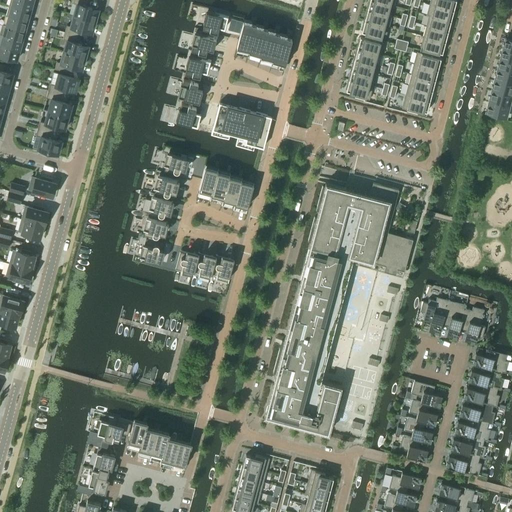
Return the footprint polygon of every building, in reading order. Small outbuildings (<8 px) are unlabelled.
[(9,0),(9,5),(30,11),(32,1),(29,0),(9,0)] [(73,0),(72,3),(77,4),(73,15),(95,20),(98,11),(91,9),(92,7),(86,5),(87,0),(73,0)] [(368,5),(367,10),(391,16),(391,15),(386,14),(389,5),(371,0),(369,0),(369,4),(368,4),(368,5)] [(430,0),(429,4),(453,10),(455,5),(455,4),(455,0),(430,0)] [(429,4),(426,14),(450,21),(452,16),(452,15),(453,10),(429,4)] [(9,5),(6,14),(9,15),(27,21),(30,11),(9,5)] [(366,15),(364,20),(388,27),(391,16),(367,10),(366,14),(365,14),(365,15),(366,15)] [(204,23),(202,29),(213,32),(213,33),(222,35),(223,28),(224,28),(226,21),(227,16),(225,16),(219,14),(215,13),(207,11),(206,11),(203,23),(204,23)] [(429,15),(426,25),(448,31),(449,26),(450,25),(449,25),(450,21),(426,14),(426,15),(429,15)] [(9,15),(6,25),(24,31),(27,21),(9,15)] [(66,25),(64,32),(78,36),(80,30),(85,31),(85,29),(92,31),(95,20),(73,15),(70,26),(66,25)] [(363,26),(361,32),(385,38),(388,27),(364,20),(363,25),(362,25),(362,26),(363,26)] [(243,21),(236,46),(249,50),(255,26),(256,26),(256,25),(243,21)] [(1,29),(0,31),(0,34),(3,35),(21,40),(24,31),(6,25),(2,24),(1,29)] [(426,25),(423,36),(445,42),(446,37),(447,37),(447,36),(448,31),(426,25)] [(249,50),(248,51),(261,54),(267,30),(268,30),(268,29),(256,26),(255,26),(249,50)] [(261,54),(260,56),(272,59),(273,59),(279,35),(280,34),(268,30),(267,30),(261,54)] [(64,32),(62,39),(66,40),(63,51),(85,57),(87,47),(81,45),(82,43),(76,41),(78,36),(64,32)] [(192,45),(191,50),(202,53),(202,54),(210,56),(212,50),(213,50),(215,42),(216,38),(213,37),(196,32),(194,32),(191,44),(192,45)] [(3,35),(0,45),(19,50),(21,40),(3,35)] [(272,59),(272,60),(285,64),(292,38),(279,35),(273,59),(272,59)] [(358,43),(357,48),(381,54),(384,43),(360,36),(358,42),(358,43)] [(423,36),(420,47),(442,53),(443,47),(444,47),(444,46),(445,42),(423,36)] [(511,39),(505,38),(502,49),(511,51),(511,39)] [(0,45),(0,46),(0,55),(16,60),(19,50),(0,45)] [(355,54),(354,58),(378,64),(374,63),(376,53),(381,55),(381,54),(357,48),(356,53),(355,53),(355,54)] [(511,51),(502,49),(500,60),(511,62),(511,51)] [(56,61),(54,68),(68,72),(70,66),(75,67),(76,65),(82,67),(85,57),(63,51),(60,62),(56,61)] [(417,51),(414,63),(438,69),(439,64),(439,65),(440,63),(439,63),(441,58),(417,51)] [(186,67),(185,73),(196,76),(196,77),(204,79),(206,73),(207,73),(209,65),(210,60),(207,60),(190,55),(188,55),(185,67),(186,67)] [(353,64),(351,69),(375,75),(378,64),(354,58),(353,63),(352,63),(352,64),(353,64)] [(511,62),(500,60),(497,70),(511,74),(511,62)] [(3,71),(4,65),(0,63),(0,80),(10,84),(13,73),(3,71)] [(414,63),(411,73),(435,79),(436,75),(437,75),(437,74),(436,74),(438,69),(414,63)] [(350,75),(349,79),(373,85),(375,75),(351,69),(350,74),(349,75),(350,75)] [(494,80),(511,85),(511,74),(497,70),(494,80)] [(58,73),(53,71),(53,72),(58,73),(55,84),(50,83),(48,90),(69,96),(69,94),(68,93),(69,90),(75,91),(79,78),(58,72),(58,73)] [(411,73),(408,83),(432,90),(433,85),(434,86),(434,85),(434,84),(435,79),(411,73)] [(181,84),(177,97),(179,97),(196,101),(199,102),(200,97),(202,90),(201,90),(203,83),(195,81),(194,82),(183,79),(182,85),(181,84)] [(347,85),(346,90),(355,93),(354,95),(369,99),(373,85),(349,79),(347,84),(347,85)] [(0,91),(7,93),(10,84),(0,80),(0,91)] [(511,96),(511,85),(494,80),(491,91),(511,96)] [(408,83),(405,94),(429,100),(431,96),(431,95),(432,90),(408,83)] [(68,98),(69,96),(48,90),(46,97),(51,99),(48,110),(43,109),(69,116),(72,103),(66,102),(67,98),(68,98)] [(488,101),(508,107),(511,96),(491,91),(488,101)] [(405,94),(402,108),(417,112),(417,109),(427,111),(428,106),(429,106),(428,105),(429,100),(405,94)] [(508,107),(488,101),(486,112),(505,117),(508,107)] [(179,108),(176,120),(177,121),(185,123),(189,124),(194,125),(197,126),(198,121),(200,114),(199,114),(201,107),(193,105),(193,106),(181,103),(180,108),(179,108)] [(213,125),(212,129),(221,132),(229,134),(237,107),(236,107),(219,103),(218,105),(213,125)] [(237,107),(229,134),(246,138),(254,112),(250,111),(244,109),(239,108),(237,107)] [(65,129),(69,116),(43,109),(48,111),(45,122),(40,120),(38,128),(58,133),(59,131),(58,131),(59,127),(65,129)] [(246,138),(245,142),(263,147),(264,143),(271,116),(267,115),(261,113),(256,112),(254,112),(246,138)] [(58,136),(58,133),(38,128),(36,135),(41,136),(37,148),(33,146),(32,147),(37,148),(58,154),(62,141),(55,139),(56,135),(58,136)] [(167,152),(164,164),(165,165),(164,170),(181,175),(182,169),(185,170),(188,157),(180,156),(181,153),(173,151),(172,153),(169,152),(167,152)] [(205,165),(199,189),(211,192),(217,170),(218,170),(218,168),(217,168),(206,165),(205,165)] [(211,192),(211,194),(223,197),(229,174),(230,174),(230,173),(229,172),(229,173),(218,170),(217,170),(211,192)] [(31,176),(28,189),(52,196),(55,182),(52,181),(53,178),(41,174),(40,178),(31,176)] [(223,197),(222,198),(235,202),(241,179),(242,177),(241,177),(230,174),(229,174),(223,197)] [(157,175),(154,187),(156,187),(154,193),(171,197),(173,192),(175,192),(178,180),(159,175),(157,175)] [(235,202),(234,203),(247,206),(254,182),(253,181),(253,182),(241,179),(235,202)] [(22,195),(25,186),(11,182),(9,191),(22,195)] [(272,383),(264,415),(284,420),(289,422),(328,432),(329,431),(334,413),(336,413),(342,389),(340,389),(341,385),(319,379),(317,379),(322,360),(321,359),(329,329),(332,330),(333,330),(342,303),(339,302),(341,295),(344,296),(343,287),(341,283),(349,255),(352,256),(360,258),(358,264),(370,267),(372,261),(385,265),(383,271),(395,274),(397,268),(404,270),(412,238),(387,231),(398,189),(373,182),(369,198),(345,191),(346,187),(325,182),(325,183),(324,186),(322,185),(316,209),(319,210),(317,217),(314,216),(308,240),(310,241),(300,276),(302,276),(300,283),(299,282),(286,330),(284,337),(283,340),(281,339),(281,341),(280,345),(273,372),(275,372),(274,376),(275,377),(273,383),(272,383)] [(20,203),(22,195),(9,191),(6,199),(20,203)] [(152,195),(148,208),(150,208),(149,214),(166,218),(167,213),(169,213),(173,201),(154,196),(152,195)] [(33,207),(25,205),(21,218),(43,224),(44,224),(47,211),(42,210),(43,208),(34,205),(33,207)] [(146,216),(143,228),(145,229),(143,235),(160,239),(162,233),(164,234),(167,222),(148,217),(146,216)] [(40,237),(43,224),(21,218),(17,231),(26,233),(25,235),(35,238),(35,236),(40,237)] [(413,233),(417,221),(411,219),(407,231),(413,233)] [(0,235),(10,239),(12,230),(0,226),(0,235)] [(0,245),(8,247),(10,239),(0,235),(0,245)] [(143,244),(139,256),(141,256),(145,257),(144,260),(152,262),(153,259),(160,261),(164,249),(161,249),(163,243),(146,238),(145,244),(143,244)] [(21,252),(12,249),(9,262),(32,269),(32,268),(31,268),(35,255),(30,254),(31,252),(22,249),(21,252)] [(180,252),(175,268),(181,270),(180,272),(193,275),(193,273),(194,271),(198,254),(186,251),(186,253),(180,252)] [(198,254),(194,271),(199,272),(198,274),(210,277),(211,276),(211,273),(216,257),(204,253),(203,255),(198,254)] [(216,257),(211,273),(216,275),(216,277),(228,280),(228,278),(233,259),(221,256),(221,258),(216,257)] [(28,282),(32,269),(9,262),(5,275),(14,278),(13,280),(22,282),(23,280),(28,282)] [(388,286),(386,292),(397,294),(398,288),(388,286)] [(9,296),(0,294),(0,307),(20,313),(23,300),(18,298),(19,296),(9,294),(9,296)] [(439,333),(442,323),(447,303),(449,304),(450,300),(437,296),(436,300),(428,298),(427,302),(422,301),(420,311),(425,312),(423,318),(430,320),(428,330),(439,333)] [(447,303),(442,323),(448,325),(446,334),(457,337),(460,328),(465,308),(466,304),(450,300),(449,304),(447,303)] [(465,308),(460,328),(466,330),(464,339),(475,342),(477,335),(481,337),(482,337),(485,326),(480,324),(484,309),(473,306),(472,310),(465,308)] [(19,313),(20,313),(0,307),(0,321),(2,322),(1,324),(10,327),(11,325),(15,326),(19,313)] [(381,314),(379,320),(387,322),(389,316),(381,314)] [(0,355),(7,357),(10,344),(6,343),(6,341),(0,339),(0,355)] [(505,360),(506,353),(486,348),(484,355),(475,352),(472,364),(481,366),(502,371),(505,372),(508,361),(505,360)] [(369,358),(367,363),(377,366),(379,360),(369,358)] [(471,369),(468,381),(477,383),(497,388),(500,389),(503,378),(500,377),(502,371),(481,366),(480,372),(471,369)] [(421,396),(420,401),(429,404),(439,406),(442,395),(433,392),(434,385),(414,380),(411,393),(409,398),(412,399),(415,399),(416,394),(421,396)] [(496,394),(497,388),(477,383),(476,389),(466,386),(463,398),(472,400),(493,405),(496,406),(499,395),(496,394)] [(417,413),(415,419),(425,422),(434,424),(437,413),(428,410),(429,404),(420,401),(415,399),(412,399),(409,411),(417,413)] [(462,403),(459,415),(468,417),(488,422),(491,423),(494,412),(491,411),(493,405),(472,400),(471,406),(462,403)] [(101,419),(97,433),(103,435),(101,441),(111,444),(113,437),(118,439),(120,433),(128,435),(131,423),(117,420),(117,418),(118,417),(108,414),(108,415),(107,421),(101,419)] [(412,431),(411,437),(410,437),(420,440),(429,442),(432,431),(423,428),(425,422),(415,419),(407,416),(404,429),(412,431)] [(487,428),(488,422),(468,417),(466,423),(457,420),(454,432),(464,434),(484,439),(487,440),(490,429),(487,428)] [(145,426),(146,423),(147,422),(134,418),(134,420),(128,442),(139,446),(140,446),(144,428),(145,428),(145,426)] [(353,421),(351,427),(361,429),(362,423),(353,421)] [(150,453),(156,431),(157,429),(145,426),(145,428),(144,428),(140,446),(139,446),(138,450),(150,453)] [(167,438),(168,436),(168,434),(169,432),(157,429),(156,431),(150,453),(161,457),(162,457),(167,438)] [(418,446),(420,440),(410,437),(411,437),(403,434),(399,447),(407,449),(406,455),(425,460),(428,449),(418,446)] [(482,445),(484,439),(464,434),(462,440),(453,437),(450,449),(459,451),(479,456),(482,457),(485,446),(482,445)] [(168,436),(167,438),(162,457),(161,457),(160,460),(172,463),(178,441),(179,439),(168,436)] [(179,439),(178,441),(172,463),(184,466),(190,444),(191,442),(179,439)] [(448,454),(445,466),(464,471),(466,465),(470,466),(469,472),(478,474),(481,463),(478,462),(479,456),(459,451),(458,457),(448,454)] [(92,470),(114,476),(115,470),(111,468),(114,457),(102,454),(102,455),(96,454),(92,470)] [(243,465),(266,471),(270,458),(255,454),(255,457),(246,454),(243,465)] [(266,471),(243,465),(240,476),(263,482),(266,471)] [(311,469),(307,482),(330,488),(333,478),(324,475),(325,472),(311,469)] [(112,482),(114,476),(92,470),(88,486),(93,488),(93,490),(104,493),(107,481),(112,482)] [(397,489),(406,491),(408,485),(417,487),(420,476),(402,471),(400,477),(392,474),(389,487),(397,490),(397,489)] [(237,486),(260,492),(263,482),(240,476),(237,486)] [(447,495),(446,501),(455,503),(460,504),(466,506),(468,500),(471,501),(474,490),(465,488),(463,493),(459,492),(460,486),(441,481),(438,493),(447,495)] [(327,499),(330,488),(307,482),(304,493),(308,494),(327,499)] [(273,496),(279,497),(280,492),(281,487),(275,485),(273,496)] [(260,492),(237,486),(234,497),(254,502),(257,503),(260,492)] [(384,505),(392,507),(402,509),(403,503),(413,505),(416,494),(406,491),(397,489),(397,490),(395,495),(387,492),(384,505)] [(308,494),(305,504),(325,509),(327,499),(308,494)] [(251,511),(254,502),(234,497),(232,508),(241,510),(240,511),(251,511)] [(466,506),(460,504),(459,511),(453,509),(455,503),(446,501),(437,498),(434,510),(442,511),(468,511),(469,507),(466,506)] [(105,511),(99,510),(100,504),(87,500),(85,506),(79,504),(76,511),(105,511)] [(299,511),(323,511),(325,509),(305,504),(302,503),(299,511)]
